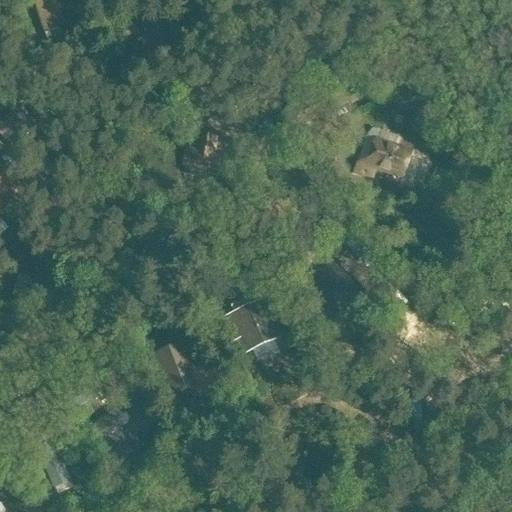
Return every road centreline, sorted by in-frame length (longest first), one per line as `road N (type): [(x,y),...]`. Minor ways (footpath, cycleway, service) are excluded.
road 1 (track): [(235,511),(324,493),(401,455),(421,434),(419,395)]
road 2 (track): [(511,149),(377,0)]
road 3 (track): [(0,252),(132,130)]
road 4 (track): [(511,380),(427,355),(392,322)]
road 5 (track): [(427,355),(409,362),(407,377),(419,395),(440,398),(483,377)]
